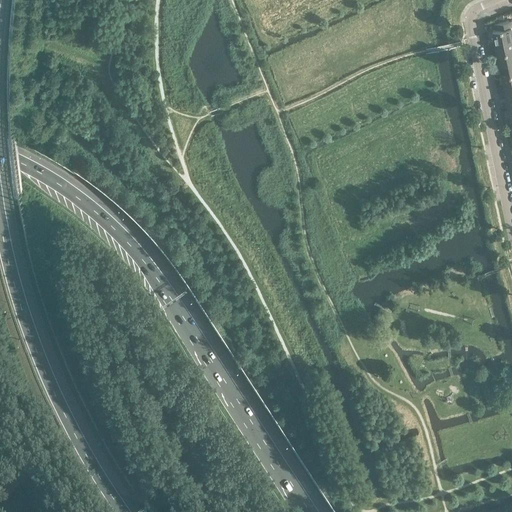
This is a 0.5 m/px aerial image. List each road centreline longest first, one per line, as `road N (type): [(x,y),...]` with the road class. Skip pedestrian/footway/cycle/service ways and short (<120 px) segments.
road 1 (motorway): [(305,511),(142,260),(75,196),(0,154)]
road 2 (track): [(349,212),(354,190),(413,160),(427,141),(431,89),(361,99),(335,66),(355,45),(402,30),(408,0)]
road 3 (motorway): [(122,511),(34,347),(0,221)]
road 4 (residential): [(511,231),(469,25),(473,10),(497,0)]
